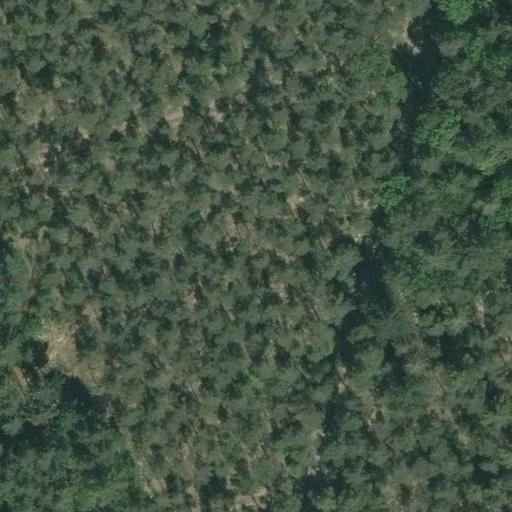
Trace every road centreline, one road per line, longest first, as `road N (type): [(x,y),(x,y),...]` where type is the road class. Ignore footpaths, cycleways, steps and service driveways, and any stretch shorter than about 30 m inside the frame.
road 1 (track): [(0,176),(511,11)]
road 2 (track): [(307,511),(425,0)]
